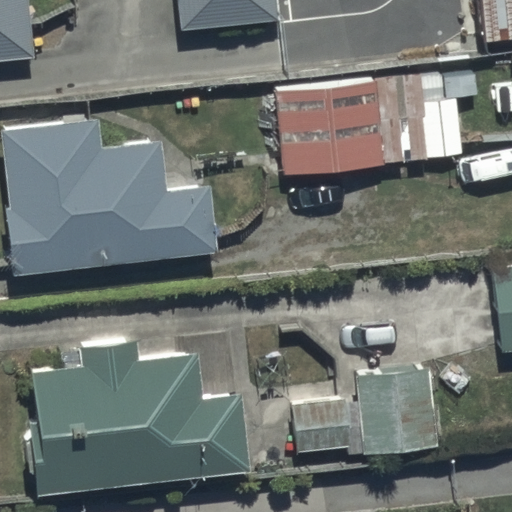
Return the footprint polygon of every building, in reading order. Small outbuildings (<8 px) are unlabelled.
[(0,0),(0,55),(29,52),(23,0),(0,0)] [(172,0),(176,25),(271,14),(269,0),(172,0)] [(465,69),(272,85),(279,169),(442,151),(460,133),(470,129),(465,69)] [(0,200),(0,213),(6,268),(209,244),(202,179),(161,184),(155,135),(95,142),(92,112),(0,122),(0,177),(3,200),(0,200)] [(511,261),(486,264),(494,346),(511,343),(511,261)] [(20,413),(29,487),(242,465),(234,387),(194,391),(189,345),(129,351),(127,335),(73,341),(75,358),(23,363),(28,413),(20,413)] [(428,443),(422,362),(350,367),(352,396),(343,396),(342,393),(288,397),(291,447),(344,443),(344,450),(428,443)] [(480,384),(446,384),(446,440),(480,440),(480,384)]
